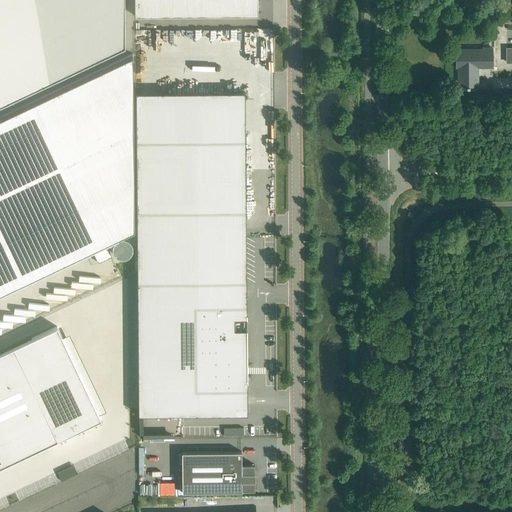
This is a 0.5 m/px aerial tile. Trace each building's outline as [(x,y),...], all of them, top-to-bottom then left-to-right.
[(0,0),(0,104),(125,46),(124,0),(0,0)] [(135,0),(135,16),(258,15),(258,12),(255,12),(254,0),(135,0)] [(483,49),(456,49),(456,62),(459,62),(459,66),(456,66),(456,67),(458,67),(459,88),(478,88),(478,67),(492,67),(492,48),(483,48),(483,49)] [(133,54),(0,116),(0,292),(70,259),(92,249),(98,263),(112,256),(110,252),(106,242),(130,231),(135,229),(133,54)] [(245,140),(136,141),(139,415),(247,414),(245,140)] [(55,327),(0,352),(0,459),(47,437),(50,442),(99,419),(55,327)] [(224,435),(244,435),(244,427),(224,427),(224,435)] [(182,452),(182,492),(233,491),(233,490),(255,490),(255,481),(255,473),(254,464),(242,464),(242,451),(182,452)] [(71,465),(57,472),(61,481),(75,474),(71,465)]
